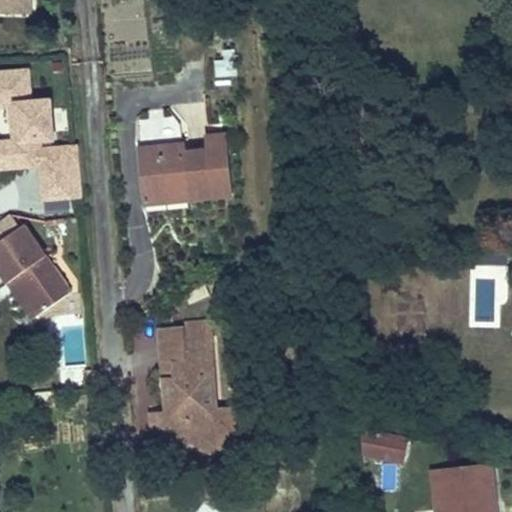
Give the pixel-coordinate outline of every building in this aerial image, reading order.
[(0,11),(31,12),(30,0),(12,0),(12,5),(0,5),(0,11)] [(235,76),(235,50),(218,50),(218,77),(235,76)] [(31,101),(28,69),(0,70),(0,170),(40,167),(42,200),(84,197),(79,144),(56,146),(52,99),(31,101)] [(186,185),(188,200),(231,195),(225,135),(208,137),(210,150),(184,153),(183,145),(141,149),(145,189),(186,185)] [(147,204),(188,200),(186,185),(145,189),(147,204)] [(0,222),(0,242),(20,229),(10,215),(0,222)] [(24,226),(0,242),(0,269),(9,283),(21,275),(26,283),(19,288),(39,316),(72,293),(24,226)] [(483,266),(498,266),(498,251),(483,251),(483,266)] [(251,279),(245,266),(215,280),(220,293),(251,279)] [(176,379),(164,379),(167,412),(150,414),(152,429),(163,428),(182,445),(195,444),(195,446),(204,454),(214,453),(223,444),(221,430),(224,427),(236,426),(235,408),(218,410),(214,358),(206,359),(205,347),(213,346),(212,324),(184,327),(187,362),(174,362),(176,379)] [(160,328),(164,379),(176,379),(174,362),(187,362),(184,327),(160,328)] [(363,457),(405,464),(410,439),(362,430),(363,457)] [(447,510),(437,511),(436,511),(484,511),(485,510),(497,509),(492,465),(442,470),(447,510)] [(432,471),(437,511),(447,510),(442,470),(432,471)] [(249,498),(240,499),(241,508),(250,506),(249,498)]
